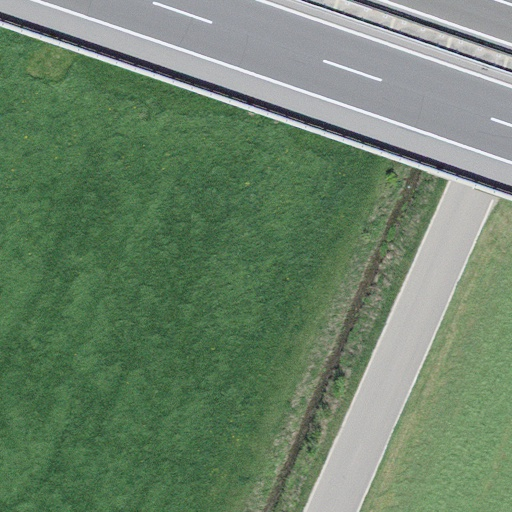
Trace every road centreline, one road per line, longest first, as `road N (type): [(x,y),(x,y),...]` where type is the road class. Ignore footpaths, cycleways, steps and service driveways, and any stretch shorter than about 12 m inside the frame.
road 1 (track): [(504,114),(338,58),(256,119),(0,21)]
road 2 (tertiary): [(511,98),(332,511)]
road 3 (motorway): [(145,0),(511,126)]
